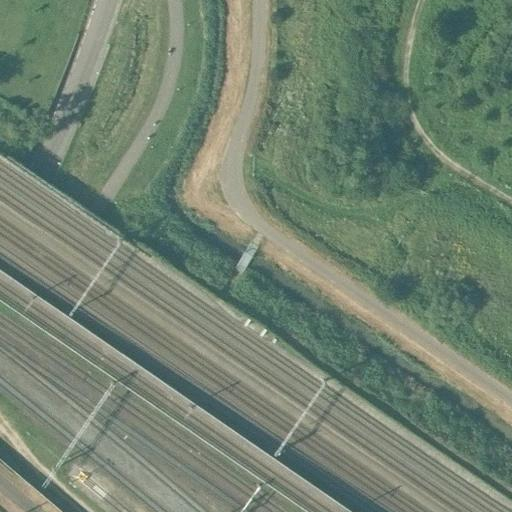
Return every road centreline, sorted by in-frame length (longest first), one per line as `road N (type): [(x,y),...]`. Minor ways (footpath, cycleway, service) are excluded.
road 1 (secondary): [(0,237),(67,106),(106,0)]
road 2 (track): [(0,427),(86,511)]
